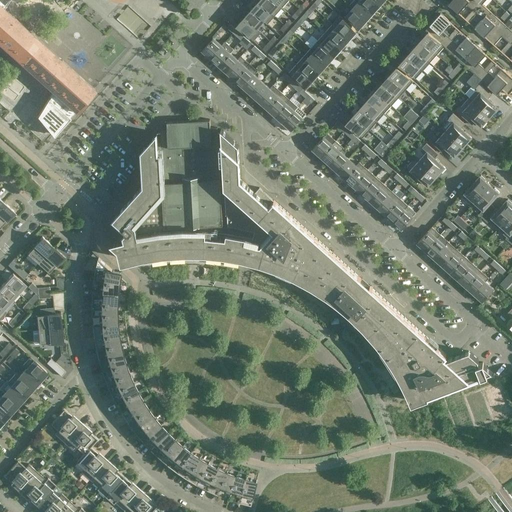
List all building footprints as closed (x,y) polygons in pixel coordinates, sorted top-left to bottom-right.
[(0,0),(0,40),(16,55),(33,36),(24,27),(24,26),(15,18),(14,19),(9,14),(10,13),(3,7),(7,0),(0,0)] [(282,8),(273,0),(259,0),(259,1),(275,16),(282,8)] [(373,11),(360,0),(353,0),(349,5),(366,19),(373,11)] [(380,3),(376,0),(360,0),(373,11),(380,3)] [(452,0),(449,4),(458,13),(466,4),(473,10),(475,11),(482,3),(479,1),(477,0),(452,0)] [(275,16),(259,1),(251,9),(264,21),(271,13),(275,16)] [(482,4),(482,3),(475,11),(473,10),(469,14),(472,17),(476,13),(483,18),(475,27),(484,36),(499,19),(482,4)] [(346,16),(358,27),(366,19),(349,5),(353,8),(346,16)] [(264,21),(251,9),(244,17),(257,29),(264,21)] [(426,30),(428,32),(444,46),(451,38),(449,36),(442,30),(450,22),(440,13),(426,30)] [(340,15),(332,24),(348,38),(356,30),(340,15)] [(257,29),(244,17),(237,26),(249,37),(257,29)] [(289,19),(284,24),(288,27),(292,22),(289,19)] [(511,30),(499,19),(484,36),(494,45),(502,36),(508,42),(505,46),(508,49),(511,45),(510,43),(511,41),(511,30)] [(348,38),(332,24),(325,32),(341,46),(348,38)] [(341,46),(325,32),(318,40),(334,54),(341,46)] [(428,32),(421,40),(437,54),(444,46),(428,32)] [(452,39),(456,35),(452,32),(449,36),(451,38),(444,46),(462,62),(477,45),(467,36),(459,45),(452,39)] [(94,89),(61,59),(60,60),(33,36),(16,55),(13,58),(19,64),(21,62),(30,70),(31,68),(36,73),(35,74),(46,84),(47,83),(55,90),(52,93),(52,92),(45,104),(41,112),(40,111),(40,112),(47,119),(44,122),(53,134),(94,89)] [(202,50),(211,57),(222,45),(213,37),(202,50)] [(334,54),(318,40),(311,48),(327,62),(334,54)] [(437,54),(421,40),(414,48),(430,62),(437,54)] [(222,45),(211,57),(219,65),(230,52),(233,48),(225,41),(222,45)] [(477,45),(462,62),(480,78),(487,70),(488,71),(491,67),(489,65),(488,64),(485,68),(478,62),(486,54),(477,45)] [(162,47),(159,51),(164,56),(168,51),(162,47)] [(327,62),(311,48),(304,56),(320,70),(327,62)] [(430,62),(414,48),(406,56),(423,70),(430,62)] [(230,52),(219,65),(227,72),(241,56),(241,55),(238,59),(230,52)] [(241,56),(227,72),(235,79),(249,63),(241,56)] [(320,70),(304,56),(296,64),(312,78),(320,70)] [(423,70),(406,56),(399,64),(415,79),(423,70)] [(271,59),(268,62),(278,71),(281,68),(271,59)] [(249,63),(235,79),(243,86),(254,74),(257,70),(249,63)] [(312,78),(296,64),(289,72),(305,87),(312,78)] [(413,81),(397,66),(389,75),(405,89),(413,81)] [(494,77),(488,71),(487,70),(480,78),(497,94),(502,88),(509,94),(511,90),(511,76),(502,68),(494,77)] [(254,74),(243,86),(251,93),(262,81),(254,74)] [(405,89),(389,75),(382,83),(398,98),(405,89)] [(262,81),(251,93),(259,101),(273,84),(270,88),(262,81)] [(398,98),(382,83),(375,91),(391,105),(398,98)] [(492,94),(480,83),(475,87),(477,89),(469,98),(489,116),(494,111),(495,112),(499,108),(488,98),(492,94)] [(273,84),(259,101),(267,108),(281,92),(273,84)] [(391,105),(375,91),(368,99),(384,113),(391,105)] [(281,92),(267,108),(275,115),(290,99),(281,92)] [(428,109),(435,101),(432,98),(424,106),(428,109)] [(489,116),(469,98),(461,106),(460,105),(455,110),(468,121),(471,117),(482,126),(486,121),(485,121),(489,116)] [(283,122),(294,110),(298,106),(290,99),(275,115),(283,122)] [(384,113),(368,99),(361,107),(377,121),(384,113)] [(294,110),(283,122),(292,130),(306,114),(298,106),(294,110)] [(377,121),(361,107),(353,115),(369,129),(377,121)] [(441,127),(446,131),(463,146),(467,141),(468,142),(472,137),(461,128),(465,124),(453,113),(449,117),(449,118),(441,127)] [(369,129),(353,115),(346,123),(362,138),(369,129)] [(162,152),(166,227),(223,224),(218,128),(218,127),(211,127),(210,119),(167,121),(167,130),(160,130),(162,152)] [(446,354),(370,286),(369,287),(370,287),(368,289),(358,281),(360,278),(361,279),(361,278),(274,200),(270,204),(241,179),(239,144),(221,128),(218,128),(223,224),(166,227),(162,152),(158,152),(157,132),(141,150),(142,151),(143,151),(148,155),(148,162),(142,162),(143,184),(113,218),(120,224),(118,225),(122,240),(111,243),(130,259),(142,256),(147,256),(148,260),(142,262),(152,260),(166,258),(180,257),(189,257),(189,251),(203,251),(203,257),(210,258),(225,259),(237,262),(247,264),(249,258),(260,261),(279,268),(279,266),(285,269),(284,270),(295,275),(293,279),(291,278),(291,279),(309,289),(317,294),(326,300),(333,305),(337,301),(342,305),(351,313),(348,316),(346,315),(346,316),(354,323),(367,337),(378,350),(382,346),(389,355),(390,354),(397,365),(395,366),(402,377),(409,391),(413,401),(492,371),(484,364),(483,362),(479,363),(478,359),(479,359),(469,350),(447,359),(444,357),(446,354)] [(352,139),(355,135),(347,128),(344,131),(352,139)] [(463,146),(446,131),(438,140),(433,135),(429,140),(441,151),(445,146),(455,156),(460,151),(459,150),(463,146)] [(327,133),(313,149),(321,156),(336,140),(327,133)] [(336,140),(321,156),(329,163),(344,147),(336,140)] [(438,154),(426,143),(422,147),(427,152),(419,160),(416,157),(415,157),(436,176),(440,171),(441,172),(445,167),(435,158),(438,154)] [(344,147),(329,163),(337,170),(348,158),(341,151),(344,148),(344,147)] [(436,176),(415,157),(407,166),(406,165),(402,169),(414,180),(418,176),(429,186),(433,181),(432,180),(436,176)] [(348,158),(337,170),(345,178),(360,162),(359,161),(356,165),(348,158)] [(360,162),(345,178),(353,185),(368,169),(360,162)] [(368,169),(353,185),(361,192),(376,176),(368,169)] [(462,196),(471,205),(489,184),(485,180),(486,179),(481,175),(462,196)] [(376,176),(361,192),(369,199),(384,183),(376,176)] [(384,183),(369,199),(377,207),(392,191),(384,183)] [(489,184),(471,205),(474,201),(483,209),(479,214),(483,218),(494,206),(490,202),(499,191),(495,187),(494,188),(489,184)] [(392,191),(377,207),(385,214),(400,198),(392,191)] [(400,198),(385,214),(393,221),(408,205),(400,198)] [(498,209),(494,206),(483,218),(488,222),(489,221),(498,228),(511,212),(511,204),(511,203),(511,202),(508,199),(498,209)] [(3,201),(0,205),(0,226),(14,211),(3,201)] [(408,205),(393,221),(402,228),(416,212),(408,205)] [(511,212),(498,228),(507,237),(505,238),(510,242),(511,239),(511,212)] [(453,219),(464,229),(468,224),(458,214),(453,219)] [(432,226),(418,242),(426,250),(440,234),(432,226)] [(440,234),(426,250),(434,257),(448,241),(440,234)] [(42,236),(27,253),(38,262),(53,246),(42,236)] [(448,241),(434,257),(442,264),(456,248),(448,241)] [(53,246),(38,262),(48,272),(63,255),(53,246)] [(456,248),(442,264),(450,272),(464,256),(456,248)] [(464,256),(450,272),(458,279),(473,263),(464,256)] [(112,269),(99,257),(96,267),(95,274),(97,274),(96,277),(95,277),(95,278),(117,281),(118,274),(114,270),(121,272),(121,271),(112,269)] [(473,263),(458,279),(466,286),(481,270),(473,263)] [(27,274),(18,267),(14,271),(23,279),(27,274)] [(481,270),(466,286),(474,293),(489,277),(481,270)] [(511,287),(511,284),(511,271),(507,270),(502,284),(511,287)] [(25,284),(12,273),(5,281),(18,292),(25,284)] [(489,277),(474,293),(483,301),(494,288),(486,281),(489,277)] [(120,281),(117,281),(95,278),(94,285),(96,285),(95,289),(93,289),(116,291),(117,282),(120,282),(120,281)] [(18,292),(5,281),(0,286),(0,291),(10,300),(18,292)] [(49,286),(37,288),(31,282),(28,286),(36,294),(38,292),(38,293),(49,292),(49,286)] [(116,291),(93,289),(93,297),(95,297),(95,300),(93,300),(93,301),(115,301),(116,292),(119,292),(119,291),(116,291)] [(10,300),(0,291),(0,305),(7,312),(7,311),(3,308),(10,300)] [(32,305),(37,299),(32,295),(27,301),(32,305)] [(26,310),(32,305),(27,301),(22,307),(26,310)] [(115,301),(93,301),(93,308),(95,308),(95,312),(93,312),(93,313),(115,312),(115,302),(118,302),(118,301),(115,301)] [(115,312),(93,313),(93,320),(95,320),(95,323),(94,324),(116,322),(115,312),(118,312),(118,311),(115,312)] [(17,321),(22,315),(18,312),(13,317),(17,321)] [(36,315),(38,329),(60,327),(59,313),(36,315)] [(12,326),(17,321),(13,317),(8,323),(12,326)] [(116,322),(94,324),(94,331),(96,331),(97,335),(95,335),(95,336),(117,332),(116,323),(119,322),(116,322)] [(60,327),(38,329),(33,329),(34,343),(39,343),(62,341),(60,327)] [(117,332),(95,336),(96,343),(98,342),(99,346),(97,346),(97,347),(119,342),(117,333),(120,332),(117,332)] [(8,351),(12,346),(8,342),(4,348),(8,351)] [(119,342),(97,347),(99,354),(100,354),(101,357),(100,358),(121,352),(119,343),(122,342),(119,342)] [(19,351),(15,348),(10,353),(14,357),(19,351)] [(121,352),(100,358),(102,365),(104,365),(105,368),(103,369),(124,362),(122,353),(124,352),(121,352)] [(9,363),(14,357),(10,353),(5,359),(9,363)] [(46,371),(30,356),(22,365),(38,379),(46,371)] [(59,366),(50,358),(46,362),(55,370),(59,366)] [(124,362),(103,369),(106,376),(107,376),(108,379),(107,380),(128,372),(125,363),(127,362),(127,361),(124,362)] [(15,372),(15,373),(31,387),(38,379),(22,365),(26,368),(19,375),(15,372)] [(128,372),(107,380),(110,387),(112,386),(113,390),(111,390),(112,391),(132,381),(128,373),(131,372),(130,371),(128,372)] [(31,387),(15,373),(8,381),(24,395),(31,387)] [(132,381),(112,391),(115,397),(116,397),(118,400),(117,401),(137,391),(132,382),(135,381),(135,380),(132,381)] [(11,384),(4,392),(17,403),(24,395),(8,381),(11,384)] [(0,402),(10,411),(17,403),(4,392),(0,388),(0,402)] [(137,391),(117,401),(120,408),(122,407),(124,410),(122,411),(123,411),(142,399),(137,391),(139,390),(139,389),(137,391)] [(144,398),(142,399),(123,411),(127,417),(128,416),(130,420),(128,421),(129,421),(147,408),(142,400),(145,399),(144,398)] [(0,417),(2,419),(10,411),(0,402),(0,417)] [(150,407),(147,408),(129,421),(133,427),(135,426),(137,429),(135,430),(136,431),(153,416),(148,409),(150,407)] [(62,410),(50,424),(58,430),(55,434),(64,442),(80,424),(67,411),(65,413),(62,410)] [(153,416),(136,431),(140,436),(142,435),(144,438),(143,439),(160,424),(154,417),(156,415),(153,416)] [(162,423),(160,424),(143,439),(148,445),(149,443),(152,446),(151,447),(151,448),(167,432),(161,425),(163,423),(162,423)] [(80,424),(64,442),(73,450),(76,447),(83,453),(84,453),(88,448),(89,448),(96,440),(93,437),(94,436),(80,424)] [(169,430),(167,432),(151,448),(156,453),(158,452),(160,454),(159,456),(174,439),(168,433),(170,431),(169,430)] [(174,439),(159,456),(165,461),(166,459),(169,462),(168,463),(168,464),(182,446),(175,440),(177,438),(176,437),(174,439)] [(182,446),(168,464),(174,468),(175,466),(178,469),(177,470),(177,471),(190,452),(183,446),(185,444),(184,444),(182,446)] [(91,451),(89,448),(88,448),(84,453),(83,453),(76,461),(84,468),(81,471),(90,480),(106,461),(93,449),(91,451)] [(192,450),(190,452),(177,471),(183,475),(184,473),(187,475),(187,477),(199,458),(191,453),(193,450),(192,450)] [(201,455),(199,458),(187,477),(193,481),(194,479),(197,481),(196,483),(197,483),(208,463),(200,458),(201,456),(201,455)] [(17,460),(5,474),(9,476),(7,478),(21,490),(37,472),(28,463),(25,467),(17,460)] [(106,461),(90,480),(98,487),(97,489),(105,496),(122,478),(119,475),(120,474),(106,461)] [(208,463),(197,483),(203,486),(204,485),(207,486),(207,488),(217,468),(209,464),(210,461),(209,461),(208,463)] [(218,465),(217,468),(207,488),(214,491),(215,490),(218,491),(217,493),(218,493),(226,472),(218,468),(219,466),(218,465)] [(227,470),(226,472),(218,493),(225,496),(225,494),(229,495),(228,497),(229,497),(236,476),(227,472),(228,470),(227,470)] [(46,479),(37,472),(21,490),(35,502),(36,501),(39,503),(56,485),(47,477),(46,479)] [(236,476),(229,497),(235,499),(236,498),(240,499),(239,501),(240,501),(246,479),(237,476),(238,473),(237,473),(236,476)] [(246,479),(240,501),(247,503),(247,501),(251,502),(250,504),(252,504),(257,482),(247,479),(247,476),(246,479)] [(122,478),(105,496),(113,504),(115,502),(123,509),(139,491),(126,479),(124,480),(122,478)] [(56,485),(39,503),(42,506),(40,508),(45,511),(60,511),(70,501),(61,493),(58,497),(51,490),(56,485)] [(139,491),(123,509),(125,511),(150,511),(155,507),(152,505),(153,503),(139,491)] [(70,501),(60,511),(85,511),(80,507),(79,509),(70,501)]
